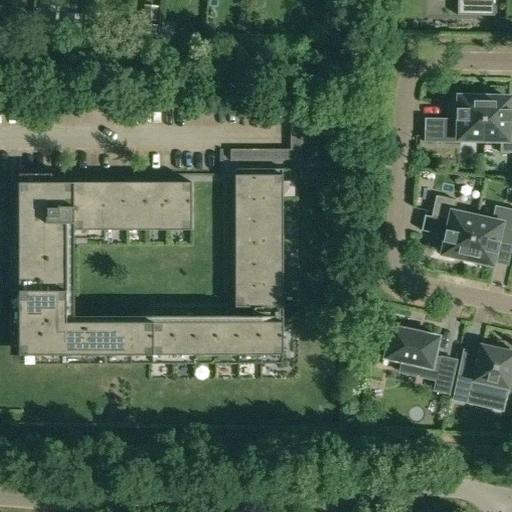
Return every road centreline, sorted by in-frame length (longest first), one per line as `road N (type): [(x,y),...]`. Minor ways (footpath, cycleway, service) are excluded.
road 1 (residential): [(503,499),(439,487),(133,503),(0,498)]
road 2 (residential): [(511,306),(410,282),(393,258),(411,73),(437,60),(511,62)]
